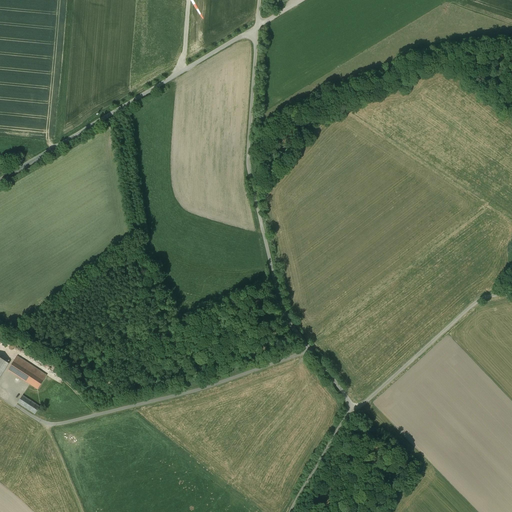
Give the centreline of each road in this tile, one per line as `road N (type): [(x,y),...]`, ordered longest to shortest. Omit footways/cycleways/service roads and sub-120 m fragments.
road 1 (unclassified): [(289,511),(351,406),(282,309),(249,171),(257,33)]
road 2 (unclassified): [(0,181),(257,33)]
